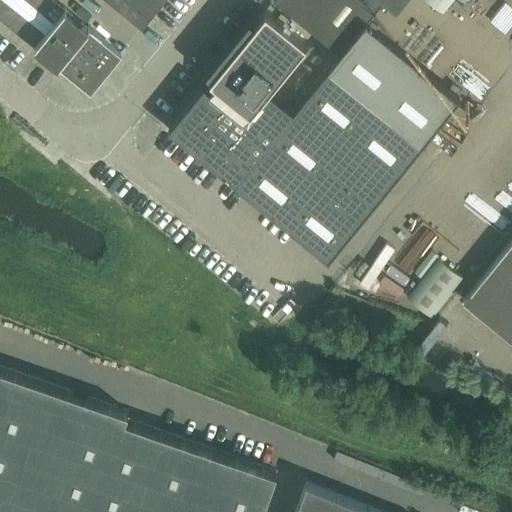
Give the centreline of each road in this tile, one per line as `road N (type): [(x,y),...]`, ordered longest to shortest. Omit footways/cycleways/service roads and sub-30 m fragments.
road 1 (unknown): [(89,137),(270,270),(301,279),(335,268),(478,131),(503,89),(500,63),(479,42)]
road 2 (unclassified): [(89,137),(110,128),(213,0)]
